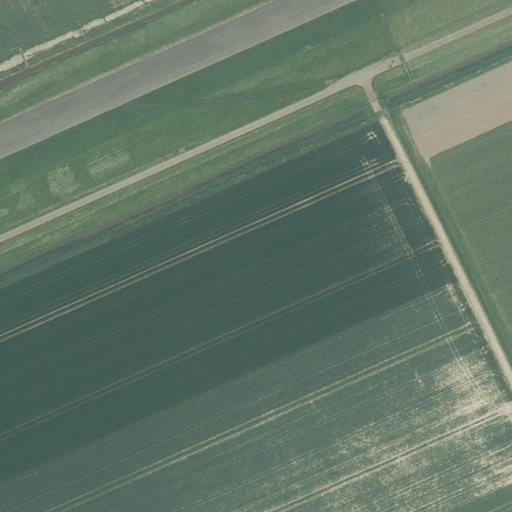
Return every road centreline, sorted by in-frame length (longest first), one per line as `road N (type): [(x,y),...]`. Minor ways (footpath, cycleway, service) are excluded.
road 1 (track): [(0,153),(338,0)]
road 2 (track): [(106,105),(338,86)]
